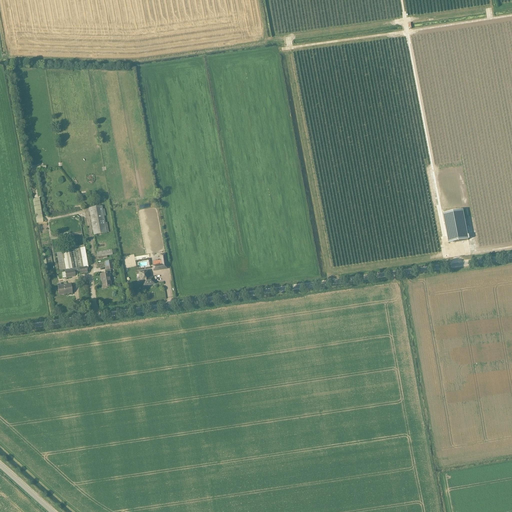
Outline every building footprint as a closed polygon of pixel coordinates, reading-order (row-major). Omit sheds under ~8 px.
[(43,222),(42,218),(39,198),(32,199),(36,224),(43,222)] [(107,223),(105,223),(104,217),(105,216),(104,209),(102,209),(102,206),(89,209),(94,236),(106,233),(108,233),(107,223)] [(468,240),(462,210),(443,214),(448,244),(468,240)] [(70,232),(50,236),(51,240),(82,234),(81,232),(70,234),(70,232)] [(84,248),(78,249),(81,268),(79,268),(74,269),(71,250),(61,252),(65,272),(66,278),(75,277),(75,273),(80,272),(80,274),(88,273),(87,269),(88,269),(84,248)] [(153,262),(154,271),(168,269),(166,260),(153,262)] [(105,270),(105,274),(100,275),(101,280),(102,280),(104,288),(112,287),(109,274),(111,274),(110,270),(113,270),(112,261),(104,262),(105,270)] [(154,277),(149,278),(148,271),(140,273),(141,282),(144,281),(145,285),(155,284),(154,277)] [(57,285),(59,296),(72,293),(71,285),(61,286),(60,284),(57,285)]
